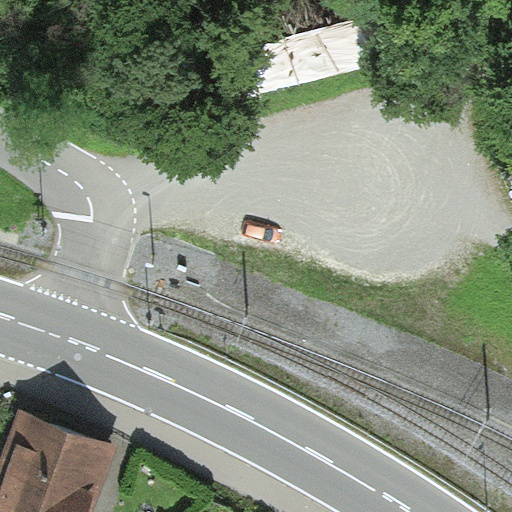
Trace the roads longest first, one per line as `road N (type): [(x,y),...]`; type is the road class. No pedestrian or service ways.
road 1 (secondary): [(409,511),(252,419),(62,335)]
road 2 (track): [(95,206),(200,194),(397,129)]
road 3 (unclassified): [(0,136),(88,190),(95,206),(90,276),(62,335)]
road 4 (track): [(397,129),(511,225)]
road 5 (track): [(397,129),(511,71)]
